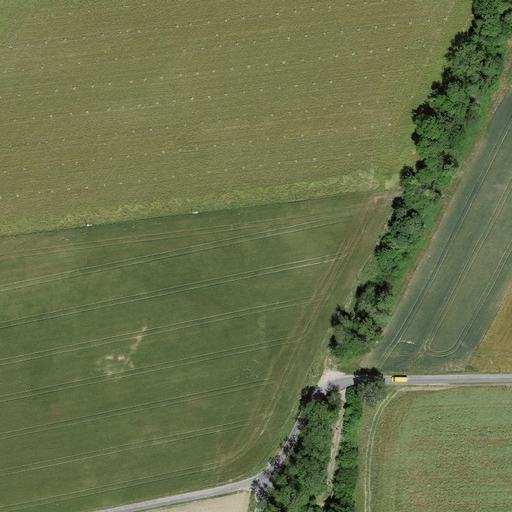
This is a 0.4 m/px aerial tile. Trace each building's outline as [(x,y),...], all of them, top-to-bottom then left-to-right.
[(102,328),(142,327),(142,294),(102,295),(102,328)] [(71,300),(40,303),(42,316),(73,313),(71,300)] [(193,431),(256,426),(248,326),(168,332),(171,371),(186,370),(187,381),(173,383),(175,413),(191,412),(193,431)] [(61,404),(54,353),(48,354),(47,346),(28,349),(35,407),(61,404)] [(88,385),(119,407),(135,384),(134,383),(141,373),(112,352),(88,385)]
